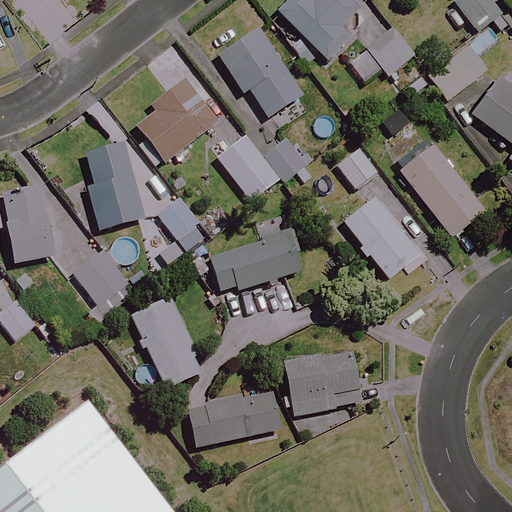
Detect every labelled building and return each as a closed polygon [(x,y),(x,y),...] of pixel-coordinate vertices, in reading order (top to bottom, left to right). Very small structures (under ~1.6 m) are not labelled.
[(357,14),(342,0),(316,0),(312,4),(308,0),(290,0),(275,15),(326,65),(350,41),(340,31),(357,14)] [(496,15),(484,0),(460,0),(453,6),(473,33),(496,15)] [(302,100),(258,33),(217,59),(242,98),(248,93),(267,122),(302,100)] [(412,60),(392,33),(365,53),(386,80),(412,60)] [(485,75),(466,50),(427,80),(447,105),(485,75)] [(423,77),(413,65),(390,84),(400,96),(423,77)] [(511,93),(496,81),(469,117),(511,149),(511,93)] [(135,130),(144,142),(136,149),(154,172),(162,165),(163,167),(216,126),(204,110),(188,123),(178,110),(194,98),(184,85),(149,112),(153,116),(135,130)] [(281,182),(263,160),(260,162),(243,140),(216,161),(250,206),(281,182)] [(122,146),(85,157),(94,189),(84,192),(97,235),(144,222),(122,146)] [(483,217),(432,150),(399,175),(450,242),(483,217)] [(376,175),(357,153),(335,170),(354,193),(376,175)] [(10,232),(5,233),(13,269),(52,260),(37,191),(2,199),(10,232)] [(418,259),(373,202),(341,227),(387,284),(418,259)] [(196,228),(179,203),(157,218),(174,243),(196,228)] [(234,290),(236,296),(267,286),(268,289),(277,286),(276,282),(300,274),(287,235),(208,262),(220,295),(234,290)] [(103,320),(128,301),(121,292),(125,289),(101,256),(71,278),(103,320)] [(26,273),(14,282),(24,296),(36,287),(26,273)] [(0,325),(14,344),(34,330),(23,315),(30,310),(22,299),(0,315),(0,325)] [(195,358),(169,302),(131,319),(165,393),(198,378),(191,361),(195,358)] [(362,405),(351,354),(282,369),(293,420),(362,405)] [(279,434),(271,396),(264,397),(261,383),(242,387),(245,401),(185,414),(194,452),(279,434)] [(0,481),(0,511),(148,511),(78,421),(0,481)]
